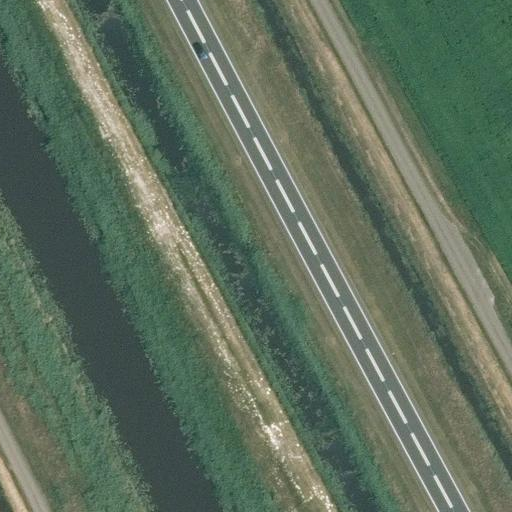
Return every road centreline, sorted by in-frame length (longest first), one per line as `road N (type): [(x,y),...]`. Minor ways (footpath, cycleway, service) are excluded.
road 1 (trunk): [(464,511),(197,0)]
road 2 (unclassified): [(511,362),(327,0)]
